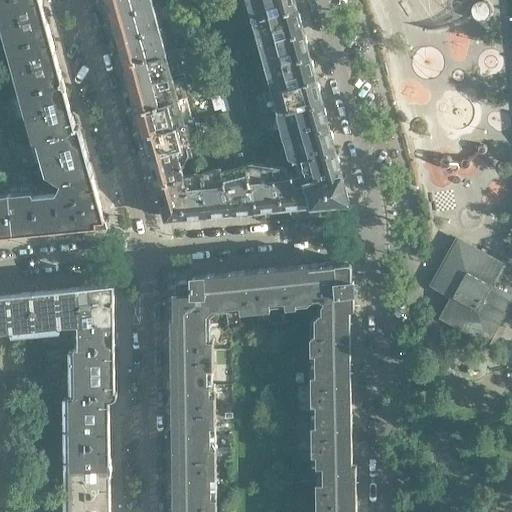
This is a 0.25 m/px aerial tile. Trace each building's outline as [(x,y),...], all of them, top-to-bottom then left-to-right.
[(44,11),(40,0),(0,0),(0,2),(5,21),(44,11)] [(149,6),(147,0),(106,0),(111,16),(149,6)] [(295,7),(293,0),(251,0),(254,9),(250,10),(252,18),(256,17),(295,7)] [(486,3),(485,2),(483,1),(481,1),(480,1),(478,1),(477,1),(476,2),(474,3),(473,4),(472,5),(472,7),(471,8),(471,9),(471,10),(471,12),(471,13),(472,15),(473,16),(474,18),(476,19),(478,20),(481,20),(483,20),(485,19),(487,18),(488,17),(489,16),(489,15),(490,14),(490,12),(491,11),(491,10),(490,7),(489,5),(488,4),(486,3)] [(222,27),(216,3),(202,7),(209,30),(222,27)] [(155,29),(149,6),(111,16),(118,40),(155,29)] [(302,30),(295,7),(256,17),(260,32),(256,33),(259,42),(263,41),(302,30)] [(50,34),(44,11),(5,21),(12,45),(50,34)] [(228,50),(222,27),(209,30),(215,54),(228,50)] [(162,53),(155,29),(118,40),(124,63),(162,53)] [(308,54),(302,30),(263,41),(267,56),(263,57),(265,65),(269,64),(308,54)] [(57,58),(50,34),(12,45),(18,68),(57,58)] [(235,74),(228,50),(215,54),(221,78),(235,74)] [(168,76),(162,53),(124,63),(131,87),(168,76)] [(315,77),(308,54),(269,64),(273,80),(269,81),(272,89),(276,88),(315,77)] [(63,81),(57,58),(18,68),(25,92),(63,81)] [(241,97),(235,74),(221,78),(228,101),(241,97)] [(175,100),(168,76),(131,87),(137,110),(175,100)] [(321,101),(315,77),(276,88),(280,103),(276,104),(278,113),(282,111),(321,101)] [(70,105),(63,81),(25,92),(31,115),(70,105)] [(225,90),(212,94),(215,106),(222,104),(223,108),(229,106),(228,101),(225,90)] [(248,120),(241,97),(228,101),(234,124),(248,120)] [(181,123),(175,100),(137,110),(144,134),(181,123)] [(328,125),(321,101),(282,111),(286,127),(282,128),(285,137),(289,136),(328,125)] [(75,124),(70,105),(31,115),(37,139),(41,138),(79,127),(79,126),(78,125),(77,125),(76,125),(75,124)] [(251,132),(248,120),(234,124),(236,130),(239,139),(239,140),(248,137),(247,133),(251,132)] [(189,144),(183,123),(181,123),(144,134),(150,157),(187,147),(189,144)] [(334,148),(328,125),(289,136),(295,157),(297,158),(299,158),(334,148)] [(86,151),(79,127),(41,138),(47,161),(86,151)] [(202,149),(239,139),(236,130),(200,140),(202,149)] [(270,140),(268,132),(258,135),(260,143),(270,140)] [(260,143),(258,135),(249,137),(251,146),(260,143)] [(249,137),(248,137),(239,140),(242,148),(251,146),(249,137)] [(186,172),(184,164),(186,163),(189,155),(187,147),(150,157),(157,183),(187,175),(186,172)] [(341,174),(334,148),(299,158),(303,171),(295,173),(293,173),(296,182),(320,176),(321,180),(341,174)] [(92,174),(86,151),(47,161),(52,178),(61,183),(92,174)] [(282,206),(274,168),(256,165),(254,160),(246,163),(247,166),(257,209),(282,206)] [(247,166),(225,172),(224,173),(233,211),(257,209),(247,166)] [(347,196),(341,174),(321,180),(320,176),(296,182),(293,173),(289,170),(274,168),(282,206),(345,200),(346,199),(347,198),(347,197),(347,196)] [(208,214),(202,187),(204,187),(201,175),(202,174),(201,171),(199,169),(186,172),(187,175),(157,183),(166,216),(167,217),(168,218),(169,218),(208,214)] [(233,211),(224,173),(225,172),(223,169),(202,174),(201,175),(204,187),(202,187),(208,214),(233,211)] [(99,200),(92,174),(61,183),(56,194),(57,207),(79,201),(80,205),(99,200)] [(60,229),(57,207),(56,194),(32,196),(35,231),(60,229)] [(35,231),(32,196),(8,199),(11,234),(35,231)] [(0,234),(11,234),(8,199),(0,199),(0,234)] [(105,221),(99,200),(80,205),(79,201),(57,207),(60,229),(103,224),(104,224),(105,223),(105,222),(105,221)] [(511,295),(499,289),(491,285),(502,265),(503,265),(503,264),(457,238),(431,285),(433,286),(433,285),(452,296),(442,315),(441,315),(440,317),(487,343),(510,300),(511,297),(511,295)] [(354,308),(354,265),(353,264),(353,263),(353,262),(352,261),(351,261),(350,260),(349,260),(311,264),(314,296),(319,295),(325,300),(325,313),(350,312),(350,310),(350,309),(351,308),(352,308),(354,308)] [(314,298),(314,296),(311,264),(284,266),(287,300),(288,306),(299,305),(299,299),(314,298)] [(287,300),(284,266),(223,272),(226,306),(242,305),(243,311),(262,309),(271,308),(271,302),(287,300)] [(226,306),(223,272),(179,277),(178,277),(177,277),(175,279),(174,281),(174,282),(174,283),(174,323),(208,323),(208,312),(212,308),(226,306)] [(114,324),(114,286),(115,285),(116,284),(116,283),(115,282),(114,282),(113,282),(112,282),(112,283),(78,287),(81,324),(114,324)] [(81,324),(78,287),(54,289),(58,326),(80,324),(81,324)] [(58,326),(54,289),(30,291),(34,328),(58,326)] [(34,328),(30,291),(7,294),(11,331),(34,328)] [(0,331),(11,331),(7,294),(0,294),(0,331)] [(351,363),(350,312),(325,313),(320,317),(321,335),(317,338),(317,352),(321,351),(321,364),(351,363)] [(214,347),(214,340),(208,340),(208,323),(174,323),(175,359),(192,358),(192,348),(214,347)] [(115,347),(114,324),(81,324),(80,324),(81,348),(115,347)] [(115,347),(81,348),(76,348),(76,372),(115,371),(115,347)] [(215,368),(214,347),(192,348),(192,358),(175,359),(175,383),(209,382),(209,368),(215,368)] [(351,363),(321,364),(319,364),(319,375),(313,376),(313,404),(319,404),(320,415),(352,414),(351,363)] [(117,394),(117,379),(115,379),(115,371),(76,372),(76,396),(117,395),(117,394)] [(215,423),(215,397),(209,397),(209,382),(175,383),(176,436),(209,436),(209,423),(215,423)] [(109,409),(109,402),(110,401),(110,400),(110,399),(111,399),(112,398),(116,396),(117,396),(117,395),(76,396),(69,396),(69,420),(109,419),(109,410),(109,409)] [(352,462),(352,414),(320,415),(320,426),(314,426),(314,452),(320,452),(320,463),(324,463),(352,462)] [(110,443),(110,430),(109,429),(109,428),(109,419),(69,420),(70,444),(110,443)] [(216,474),(216,458),(216,448),(210,448),(209,436),(176,436),(176,487),(210,486),(210,474),(216,474)] [(110,456),(110,455),(110,443),(70,444),(70,468),(110,467),(110,460),(112,459),(112,457),(111,457),(110,456)] [(356,511),(356,462),(352,462),(324,463),(324,483),(316,483),(316,511),(356,511)] [(110,491),(110,479),(110,478),(111,478),(112,477),(112,475),(110,474),(110,467),(70,468),(70,492),(110,491)] [(29,493),(29,477),(13,477),(13,493),(29,493)] [(216,511),(216,498),(210,498),(210,486),(176,487),(176,511),(216,511)] [(111,505),(110,491),(70,492),(70,511),(109,511),(110,506),(111,505)]
